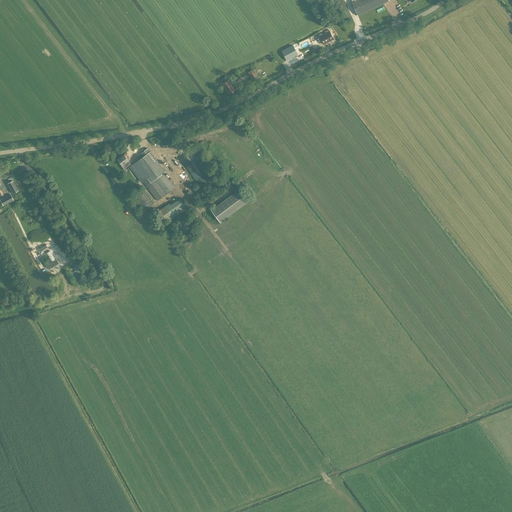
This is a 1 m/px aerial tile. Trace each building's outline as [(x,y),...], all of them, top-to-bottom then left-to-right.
[(353,0),(354,1),(358,8),(375,0),(353,0)] [(330,31),(320,36),(323,44),(334,39),(330,31)] [(311,41),(313,45),(310,46),(311,50),(316,48),(316,49),(320,47),(317,39),(311,41)] [(254,69),(248,72),(253,83),(259,80),(254,69)] [(227,77),(221,81),(229,94),(236,90),(229,80),(227,77)] [(124,155),(118,160),(122,165),(124,164),(128,169),(130,167),(142,183),(144,182),(158,201),(175,187),(161,168),(163,167),(152,153),(149,149),(141,154),(144,158),(132,166),(129,161),(124,155)] [(204,182),(183,154),(178,158),(199,186),(204,182)] [(209,184),(214,180),(196,155),(191,159),(209,184)] [(13,180),(7,184),(13,194),(18,191),(13,180)] [(142,187),(132,194),(144,211),(154,203),(142,187)] [(221,222),(250,202),(242,189),(212,208),(221,222)] [(10,194),(0,199),(3,205),(13,199),(10,194)] [(158,208),(155,211),(164,224),(188,208),(181,198),(170,205),(169,203),(160,210),(158,208)] [(177,226),(177,227),(177,228),(177,229),(178,230),(178,231),(178,232),(179,232),(179,233),(180,233),(181,234),(182,234),(183,235),(184,235),(185,235),(186,235),(187,235),(188,235),(189,234),(190,234),(191,233),(192,232),(193,231),(193,230),(193,229),(193,228),(194,227),(194,226),(193,226),(193,225),(193,224),(193,223),(192,222),(191,221),(190,220),(189,220),(188,219),(187,219),(186,219),(184,219),(183,219),(182,219),(181,220),(180,220),(180,221),(179,222),(178,223),(178,224),(177,225),(177,226)] [(78,269),(71,272),(78,286),(85,283),(78,269)]
